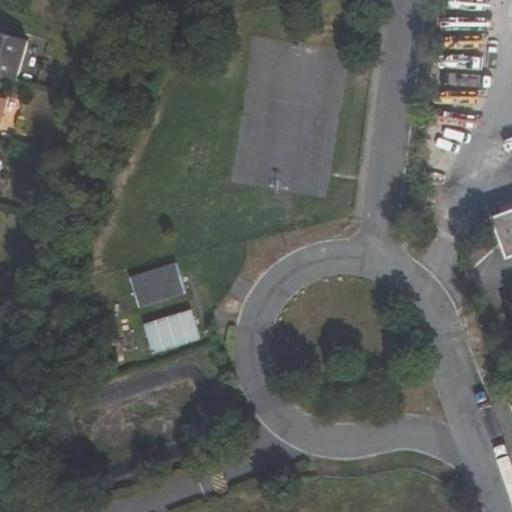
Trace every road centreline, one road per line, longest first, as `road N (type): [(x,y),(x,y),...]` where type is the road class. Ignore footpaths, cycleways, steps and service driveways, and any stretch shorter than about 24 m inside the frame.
road 1 (residential): [(374,259),(318,259),(289,272),(262,302),(252,366),(264,398),(283,420),(318,436),(414,430),(482,452)]
road 2 (residential): [(408,0),(374,259)]
road 3 (residential): [(482,452),(424,294),(400,268),(374,259)]
road 4 (unknown): [(511,89),(450,207),(442,240),(459,284)]
road 5 (unknown): [(130,511),(143,496),(213,471),(250,446),(273,409)]
road 6 (unknown): [(352,439),(426,369),(437,323)]
